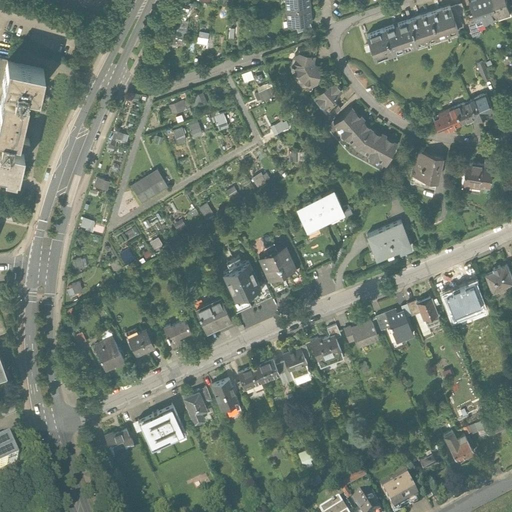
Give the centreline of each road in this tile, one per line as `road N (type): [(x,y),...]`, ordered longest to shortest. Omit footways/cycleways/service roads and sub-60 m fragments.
road 1 (residential): [(511,228),(59,423)]
road 2 (secondary): [(140,0),(55,178),(34,265)]
road 3 (secondary): [(53,267),(70,192),(152,0)]
road 4 (residential): [(329,25),(348,74),(402,123),(446,138),(511,139)]
road 5 (secondary): [(34,265),(29,342),(40,428)]
road 6 (secondary): [(59,423),(49,345),(53,267)]
